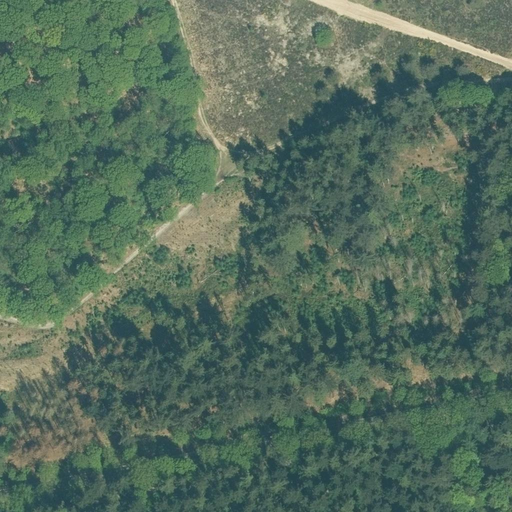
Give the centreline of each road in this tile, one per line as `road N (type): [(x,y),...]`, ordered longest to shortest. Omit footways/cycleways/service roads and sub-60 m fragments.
road 1 (tertiary): [(0,497),(511,396)]
road 2 (track): [(511,80),(397,95),(261,151)]
road 3 (track): [(511,66),(324,0)]
road 4 (track): [(241,159),(204,127),(173,0)]
